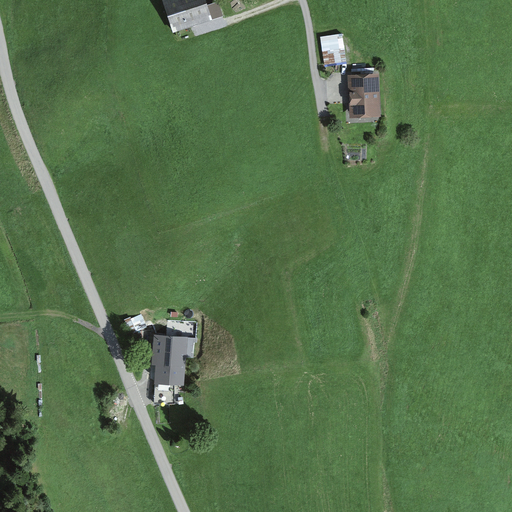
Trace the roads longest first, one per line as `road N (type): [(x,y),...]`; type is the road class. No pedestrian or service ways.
road 1 (unclassified): [(183,511),(21,122),(0,42)]
road 2 (track): [(303,0),(326,138)]
